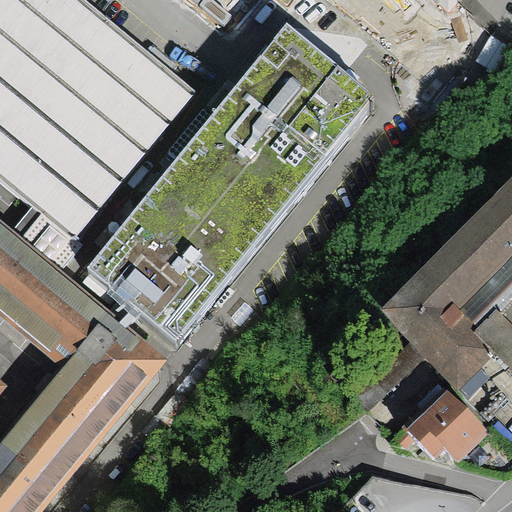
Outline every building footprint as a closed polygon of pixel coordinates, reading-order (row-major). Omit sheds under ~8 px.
[(194,92),(82,0),(0,0),(0,174),(34,202),(10,232),(61,270),(83,242),(76,235),(194,92)] [(421,0),(442,18),(457,0),(421,0)] [(373,111),(288,39),(243,91),(91,283),(177,350),(373,111)] [(511,185),(381,318),(461,402),(488,379),(481,371),(495,357),(511,373),(511,327),(500,317),(511,304),(511,185)] [(10,232),(0,223),(0,315),(63,368),(108,315),(61,270),(10,232)] [(50,384),(0,443),(0,511),(36,511),(163,361),(108,315),(63,368),(50,384)] [(356,378),(373,394),(410,354),(390,335),(368,358),(372,361),(356,378)] [(486,435),(446,397),(397,448),(406,456),(415,447),(433,464),(442,456),(455,468),(486,435)]
